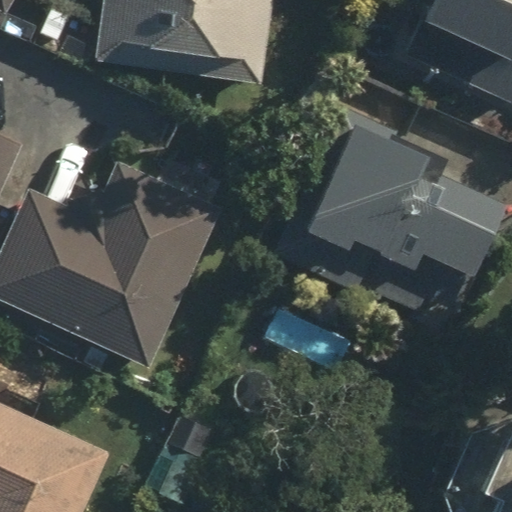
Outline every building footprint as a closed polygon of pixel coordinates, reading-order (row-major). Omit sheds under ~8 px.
[(102,0),(95,59),(257,80),(267,0),(102,0)] [(511,0),(377,0),(368,20),(394,33),(380,61),(508,123),(511,114),(511,0)] [(475,270),(511,188),(341,114),(293,225),(345,248),(349,240),(414,268),(423,247),(475,270)] [(0,185),(22,138),(0,128),(0,185)] [(109,184),(61,206),(30,192),(0,257),(0,296),(148,364),(218,210),(118,164),(109,184)] [(511,511),(511,416),(477,401),(438,490),(441,511),(511,511)] [(0,511),(78,511),(106,453),(0,404),(0,511)]
